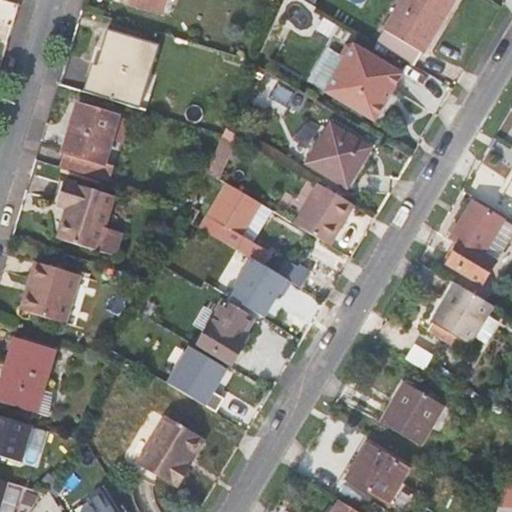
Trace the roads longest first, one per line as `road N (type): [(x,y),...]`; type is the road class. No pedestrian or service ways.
road 1 (residential): [(511,49),(234,511)]
road 2 (residential): [(52,0),(0,176)]
